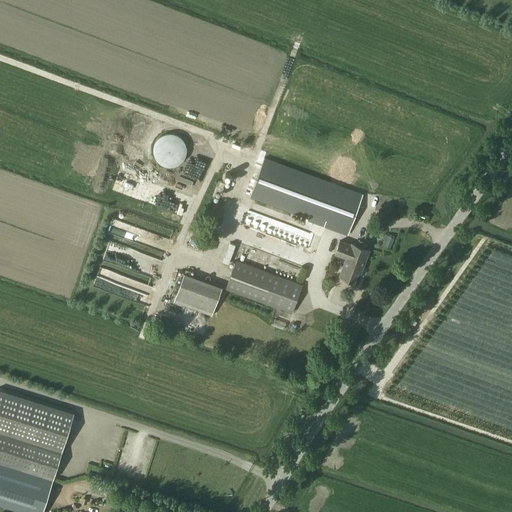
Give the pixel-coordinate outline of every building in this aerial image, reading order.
[(153,150),(155,156),(158,161),(162,164),(167,166),(173,166),(179,164),(183,161),(186,156),(187,151),(187,146),(185,141),(181,137),(176,133),(169,133),(163,134),(158,138),(154,143),(153,150)] [(362,195),(339,186),(264,158),(250,196),(308,217),(307,219),(347,234),(362,195)] [(155,204),(178,212),(183,197),(160,190),(155,204)] [(280,234),(282,224),(260,218),(259,222),(266,224),(265,230),(280,234)] [(389,235),(385,245),(391,248),(395,237),(389,235)] [(273,236),(267,253),(305,266),(311,249),(273,236)] [(363,255),(366,256),(369,249),(368,249),(370,243),(361,240),(359,246),(352,243),(351,245),(340,241),(335,253),(340,255),(341,251),(343,252),(344,250),(362,257),(363,255)] [(360,272),(366,256),(363,255),(362,257),(344,250),(343,252),(341,251),(340,255),(346,257),(340,276),(354,281),(358,271),(360,272)] [(292,313),(302,285),(236,260),(226,288),(292,313)] [(106,282),(109,283),(114,272),(101,267),(94,286),(103,290),(106,282)] [(222,287),(183,273),(173,301),(212,315),(222,287)] [(283,327),(284,321),(274,319),(273,325),(283,327)] [(0,389),(0,504),(24,511),(42,511),(74,413),(0,389)] [(120,489),(118,496),(125,498),(127,491),(120,489)]
